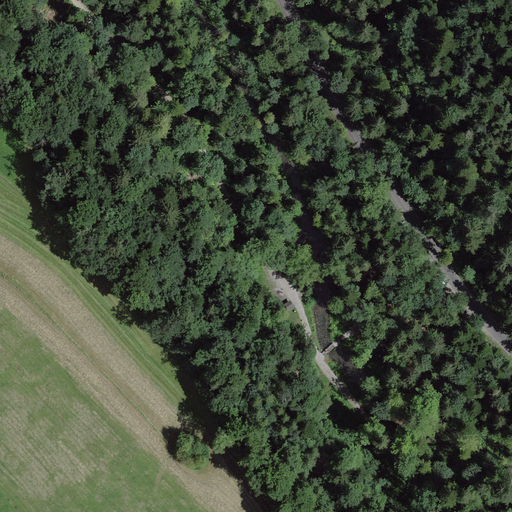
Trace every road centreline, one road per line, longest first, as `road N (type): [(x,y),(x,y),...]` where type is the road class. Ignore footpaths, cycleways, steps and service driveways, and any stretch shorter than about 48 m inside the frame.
road 1 (track): [(75,0),(177,105),(317,355)]
road 2 (unclassified): [(289,0),(346,118),(436,244),(511,331)]
road 3 (track): [(317,355),(405,466),(456,511)]
road 4 (track): [(436,244),(334,341)]
